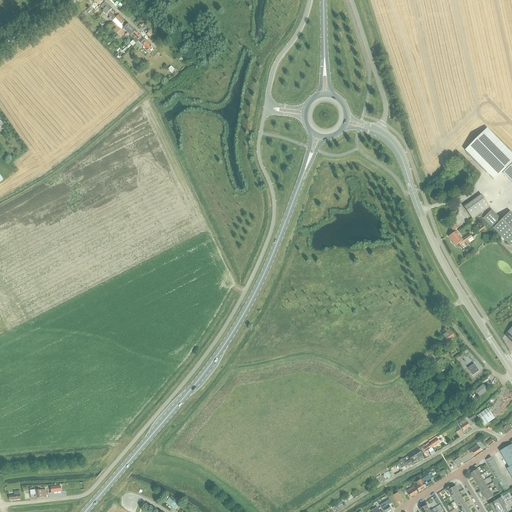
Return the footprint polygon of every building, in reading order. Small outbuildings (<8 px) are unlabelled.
[(104,3),(100,7),(102,9),(101,10),(103,11),(102,12),(106,15),(107,13),(109,15),(110,16),(110,17),(105,23),(108,25),(116,16),(110,10),(111,9),(107,6),(108,6),(104,2),(104,3)] [(118,15),(112,21),(118,28),(114,32),(116,34),(120,30),(121,30),(123,27),(122,26),(123,24),(122,24),(124,22),(118,15)] [(127,24),(123,29),(130,37),(130,36),(135,32),(127,24)] [(135,44),(141,38),(140,37),(135,32),(130,36),(133,40),(130,44),(133,47),(135,44)] [(145,41),(141,38),(135,44),(139,49),(142,46),(141,45),(145,41)] [(147,53),(152,48),(145,41),(142,45),(145,49),(144,50),(147,53)] [(511,153),(487,129),(465,151),(493,180),(511,161),(511,153)] [(511,163),(502,173),(511,182),(511,163)] [(473,219),(490,207),(481,194),(464,207),(473,219)] [(511,245),(511,214),(510,212),(501,221),(491,211),(483,219),(511,247),(511,245)] [(454,232),(458,228),(453,221),(449,225),(454,232)] [(470,235),(462,240),(456,231),(449,237),(456,246),(459,244),(460,246),(465,242),(467,245),(474,240),(470,235)] [(447,342),(454,337),(448,330),(445,332),(445,333),(442,336),(447,342)] [(429,363),(435,360),(432,355),(426,359),(429,363)] [(474,364),(468,368),(473,375),(479,371),(474,364)] [(483,385),(475,391),(479,397),(487,390),(483,385)] [(484,425),(493,418),(486,409),(477,416),(484,425)] [(463,431),(470,427),(465,420),(459,424),(463,431)] [(429,444),(431,448),(439,443),(435,437),(428,442),(429,444)] [(424,445),(420,447),(423,453),(424,453),(425,452),(431,448),(429,444),(428,442),(424,445)] [(511,444),(500,451),(509,468),(511,466),(511,444)] [(481,451),(479,447),(477,445),(474,447),(469,451),(473,456),(481,451)] [(399,463),(397,464),(399,469),(402,468),(407,464),(411,461),(412,462),(422,456),(418,449),(408,455),(408,456),(403,459),(403,458),(398,462),(399,463)] [(474,479),(481,475),(478,470),(471,474),(474,479)] [(424,478),(425,479),(421,482),(425,487),(432,483),(430,479),(430,478),(432,477),(429,473),(427,474),(428,475),(424,478)] [(481,475),(474,479),(477,485),(484,481),(481,475)] [(417,485),(415,487),(419,492),(425,488),(425,487),(421,482),(420,480),(416,483),(417,485)] [(487,486),(484,481),(477,485),(481,490),(487,486)] [(451,496),(459,492),(456,486),(453,488),(452,485),(445,489),(448,495),(450,494),(451,496)] [(410,497),(417,493),(413,486),(406,490),(410,497)] [(490,491),(487,486),(481,490),(484,495),(490,491)] [(46,494),(48,494),(47,492),(45,492),(45,490),(41,490),(35,491),(35,490),(29,490),(30,495),(35,495),(36,498),(46,497),(46,494)] [(9,500),(20,499),(19,491),(13,491),(14,496),(8,496),(9,500)] [(490,491),(484,495),(487,501),(494,497),(490,491)] [(398,492),(392,496),(396,502),(402,499),(398,492)] [(459,492),(451,496),(455,502),(462,497),(459,492)] [(170,497),(166,502),(170,505),(169,506),(174,510),(176,509),(180,504),(181,502),(178,500),(176,498),(176,499),(175,499),(174,500),(170,497)] [(455,502),(452,503),(455,509),(458,507),(466,503),(462,497),(455,502)] [(507,511),(503,505),(505,504),(502,497),(489,505),(493,511),(507,511)] [(343,504),(341,500),(331,507),(334,511),(336,510),(335,509),(343,504)] [(384,506),(381,507),(384,511),(386,511),(391,509),(387,504),(386,502),(383,504),(384,506)] [(421,511),(428,511),(430,511),(427,505),(428,505),(426,502),(420,506),(422,509),(420,510),(421,511)] [(462,511),(469,508),(466,503),(458,507),(460,511),(462,511)]
